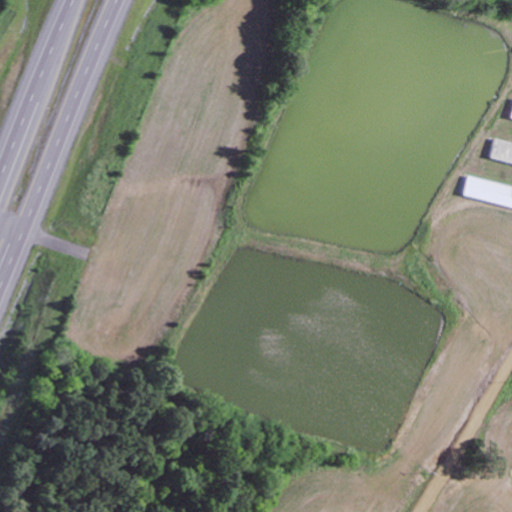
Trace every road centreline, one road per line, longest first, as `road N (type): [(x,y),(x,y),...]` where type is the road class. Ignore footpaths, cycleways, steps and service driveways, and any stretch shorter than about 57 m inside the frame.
road 1 (trunk): [(0,288),(110,0)]
road 2 (trunk): [(69,0),(0,180)]
